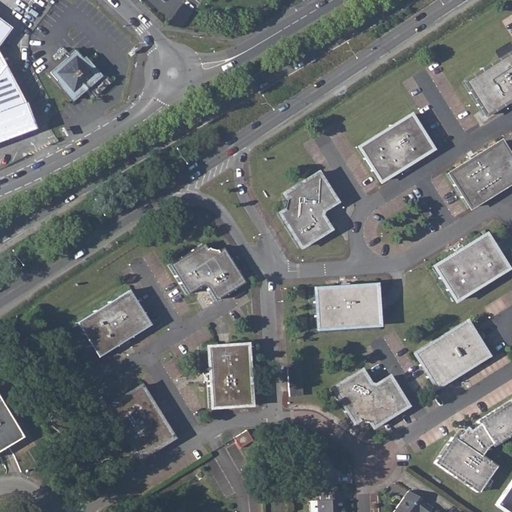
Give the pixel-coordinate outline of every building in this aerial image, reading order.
[(0,22),(0,140),(32,128),(22,103),(18,96),(0,60),(0,40),(8,29),(0,22)] [(511,50),(461,82),(483,117),(511,98),(511,50)] [(73,53),(48,73),(71,98),(95,78),(73,53)] [(409,114),(356,147),(378,183),(431,149),(409,114)] [(511,162),(498,141),(445,174),(467,209),(511,181),(511,162)] [(316,172),(280,194),(285,201),(283,209),(276,213),(298,248),(328,230),(319,216),(320,212),(334,202),(316,172)] [(414,207),(422,220),(430,215),(422,202),(414,207)] [(483,234),(430,267),(452,302),(505,269),(483,234)] [(202,243),(167,265),(185,295),(199,286),(204,287),(213,301),(243,283),(221,248),(214,252),(206,250),(202,243)] [(373,285),(311,289),(314,330),(376,326),(373,285)] [(126,290),(73,323),(95,358),(148,325),(126,290)] [(434,388),(487,356),(478,342),(465,320),(412,354),(434,388)] [(245,344),(204,347),(208,409),(249,406),(245,344)] [(299,368),(286,369),(288,396),(301,396),(299,368)] [(359,370),(329,389),(351,423),(358,419),(366,421),(370,428),(405,406),(386,376),(372,385),(368,384),(359,370)] [(139,385),(104,407),(137,460),(172,438),(139,385)] [(450,438),(433,463),(476,492),(493,467),(478,457),(485,448),(490,445),(491,446),(511,432),(511,399),(476,422),(477,423),(468,430),(464,426),(452,439),(450,438)] [(0,404),(0,448),(19,437),(0,404)] [(233,438),(239,448),(252,441),(245,430),(233,438)] [(331,457),(311,458),(312,485),(336,484),(336,475),(335,475),(332,475),(332,469),(331,457)] [(511,511),(511,479),(494,505),(504,511),(511,511)] [(408,491),(392,511),(428,511),(432,507),(408,491)] [(340,492),(319,492),(319,500),(316,500),(316,511),(338,511),(339,508),(340,508),(340,492)]
